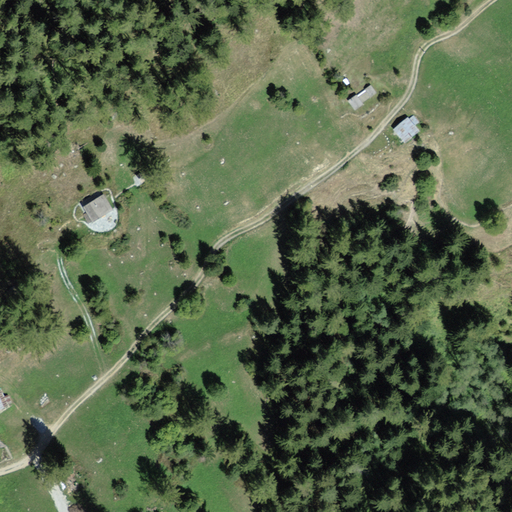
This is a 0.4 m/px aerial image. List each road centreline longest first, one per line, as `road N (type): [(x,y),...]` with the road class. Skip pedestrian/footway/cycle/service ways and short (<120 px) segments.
road 1 (track): [(0,466),(26,456),(115,365),(214,245),(362,141),(401,100),(418,50),(486,0)]
road 2 (track): [(115,365),(68,251),(76,227)]
